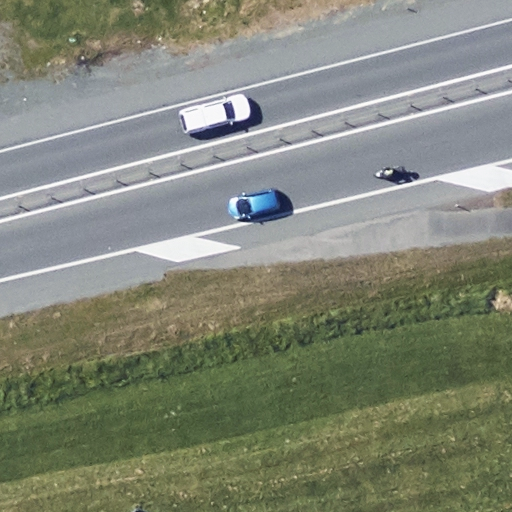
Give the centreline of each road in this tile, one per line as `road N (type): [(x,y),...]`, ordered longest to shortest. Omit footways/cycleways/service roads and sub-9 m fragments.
road 1 (trunk): [(0,180),(511,43)]
road 2 (trunk): [(511,122),(0,249)]
